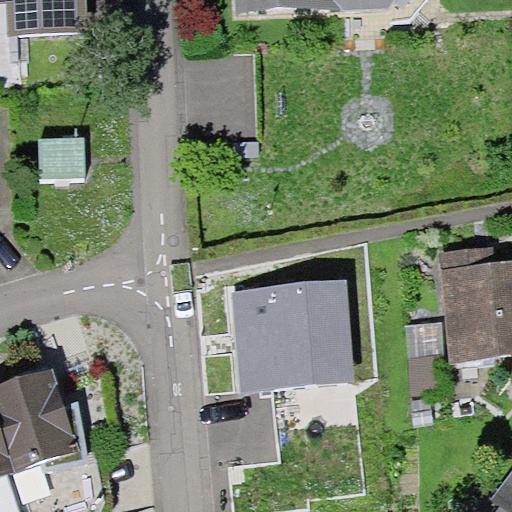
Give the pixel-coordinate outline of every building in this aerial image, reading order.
[(99,0),(0,0),(0,49),(99,49),(99,0)] [(237,0),(239,33),(405,30),(430,0),(237,0)] [(244,184),(431,183),(431,79),(244,80),(244,184)] [(91,150),(53,154),(58,193),(95,189),(91,150)] [(511,277),(449,284),(459,377),(511,371),(511,277)] [(343,302),(250,314),(262,403),(355,391),(343,302)] [(67,397),(0,417),(0,508),(92,481),(67,397)] [(511,511),(511,497),(499,511),(511,511)]
